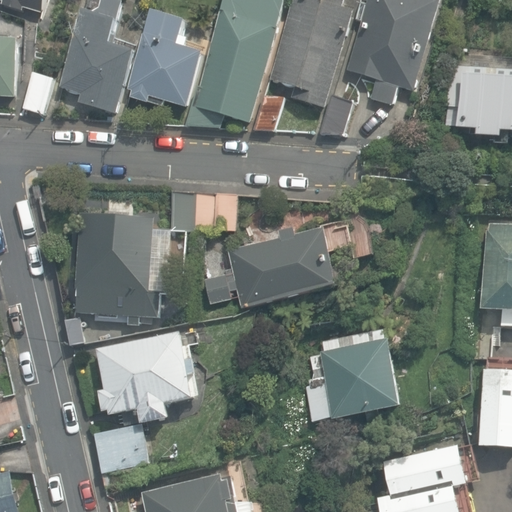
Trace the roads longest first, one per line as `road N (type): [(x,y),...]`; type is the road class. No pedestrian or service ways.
road 1 (residential): [(77,511),(2,190),(2,148)]
road 2 (residential): [(360,174),(2,148)]
